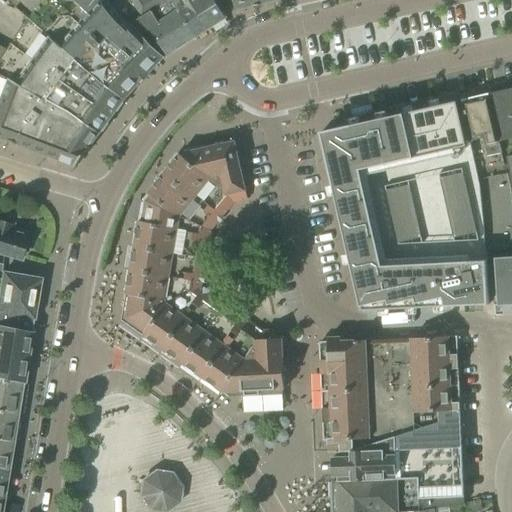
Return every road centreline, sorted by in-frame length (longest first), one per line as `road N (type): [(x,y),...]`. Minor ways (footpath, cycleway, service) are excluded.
road 1 (unclassified): [(241,113),(511,52)]
road 2 (unclassified): [(72,347),(137,369),(192,405),(272,511)]
road 3 (residential): [(302,329),(281,227),(260,200),(241,113)]
road 4 (residential): [(222,64),(267,33),(420,0)]
road 5 (residential): [(106,197),(149,129),(222,64)]
road 6 (unknown): [(258,189),(229,213),(222,253),(243,286),(266,294),(293,285)]
road 7 (residential): [(45,511),(72,347)]
road 8 (unclassified): [(507,474),(491,424),(487,341),(498,329),(511,330)]
road 9 (residential): [(72,347),(106,197)]
